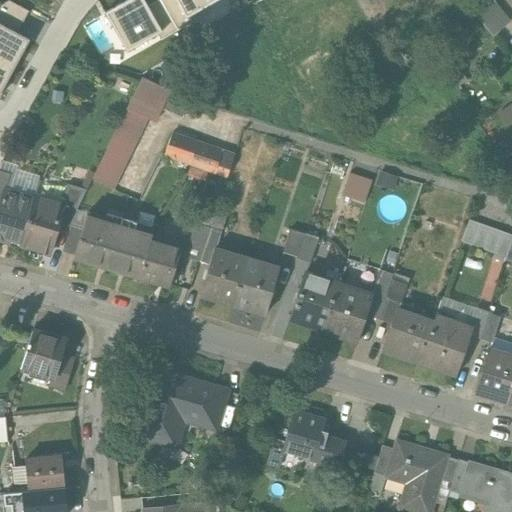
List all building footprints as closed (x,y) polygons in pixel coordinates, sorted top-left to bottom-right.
[(147,8),(142,0),(128,0),(105,14),(126,53),(157,35),(162,32),(147,8)] [(159,0),(147,8),(162,32),(157,35),(160,41),(177,32),(159,0)] [(186,18),(175,0),(159,0),(177,32),(194,22),(190,16),(186,18)] [(175,0),(186,18),(190,16),(217,0),(175,0)] [(478,0),(468,5),(493,35),(510,22),(491,0),(478,0)] [(0,25),(17,35),(29,12),(9,2),(0,5),(0,25)] [(29,41),(17,35),(0,25),(0,63),(12,71),(29,41)] [(460,59),(452,47),(436,57),(456,88),(467,81),(455,62),(460,59)] [(0,63),(0,94),(12,71),(0,63)] [(142,79),(93,177),(113,189),(147,119),(154,122),(161,110),(182,120),(191,101),(142,79)] [(233,156),(173,135),(165,158),(225,179),(233,156)] [(0,205),(4,192),(5,192),(10,175),(0,172),(0,205)] [(349,174),(342,196),(364,204),(371,182),(349,174)] [(64,206),(59,223),(72,227),(77,210),(86,191),(67,186),(62,205),(64,206)] [(0,240),(19,247),(33,200),(5,192),(4,192),(0,205),(0,240)] [(34,197),(33,200),(19,247),(50,255),(59,223),(64,206),(62,205),(34,197)] [(74,259),(139,279),(151,239),(152,233),(87,214),(82,232),(75,256),(74,259)] [(180,248),(151,239),(139,279),(170,288),(179,258),(199,262),(210,229),(188,222),(180,248)] [(461,243),(506,257),(511,240),(511,236),(468,222),(461,243)] [(64,252),(75,256),(82,232),(71,229),(64,252)] [(221,233),(210,229),(199,262),(210,266),(213,254),(215,254),(221,233)] [(289,231),(281,254),(297,259),(305,236),(289,231)] [(305,236),(297,259),(310,264),(318,241),(305,236)] [(200,296),(232,307),(246,265),(215,254),(213,254),(210,266),(200,296)] [(248,259),(246,265),(232,307),(263,316),(279,269),(248,259)] [(290,321),(323,332),(339,285),(306,274),(290,321)] [(378,282),(373,297),(366,316),(377,320),(389,286),(378,282)] [(373,297),(339,285),(323,332),(357,344),(366,316),(373,297)] [(404,291),(389,286),(377,320),(391,325),(397,310),(398,310),(404,291)] [(476,308),(469,329),(467,334),(471,335),(480,339),(488,313),(476,308)] [(382,350),(418,363),(433,322),(398,310),(397,310),(391,325),(382,350)] [(488,313),(480,339),(491,343),(501,318),(488,313)] [(435,316),(433,322),(418,363),(457,376),(471,335),(467,334),(469,329),(435,316)] [(64,341),(32,331),(21,369),(51,379),(53,379),(60,356),(64,341)] [(474,394),(507,403),(511,386),(511,356),(488,349),(474,394)] [(73,361),(60,356),(53,379),(51,379),(49,387),(64,391),(73,361)] [(137,437),(169,446),(177,419),(216,430),(227,392),(156,371),(137,437)] [(293,413),(282,451),(337,468),(344,444),(320,437),(324,422),(293,413)] [(405,511),(430,511),(448,458),(397,442),(395,452),(386,478),(386,479),(408,486),(400,510),(405,511)] [(386,478),(395,452),(382,448),(374,474),(386,478)] [(61,457),(25,460),(25,467),(27,484),(28,493),(65,489),(61,457)] [(461,496),(470,465),(458,461),(449,492),(461,496)] [(511,477),(470,465),(461,496),(491,505),(488,511),(510,511),(511,507),(511,477)] [(27,484),(25,467),(12,469),(14,486),(27,484)] [(67,511),(65,489),(28,493),(3,495),(4,511),(67,511)]
